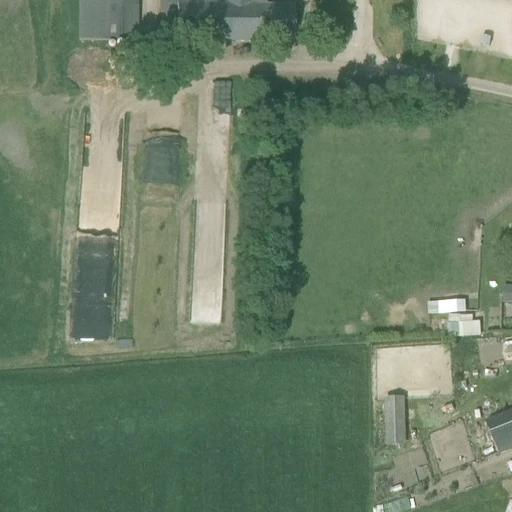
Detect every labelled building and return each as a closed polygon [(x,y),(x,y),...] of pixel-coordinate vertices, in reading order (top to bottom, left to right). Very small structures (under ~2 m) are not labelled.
[(78,0),(78,42),(136,42),(136,0),(78,0)] [(293,44),(294,24),(294,7),(264,7),(263,0),(159,0),(159,42),(293,44)] [(511,288),(502,288),(502,304),(511,303),(511,288)] [(464,302),(426,304),(427,316),(432,316),(465,314),(464,302)] [(456,338),(456,354),(480,355),(481,338),(456,338)] [(405,447),(404,399),(383,400),(385,448),(405,447)] [(511,412),(486,423),(495,446),(499,456),(511,451),(511,412)]
